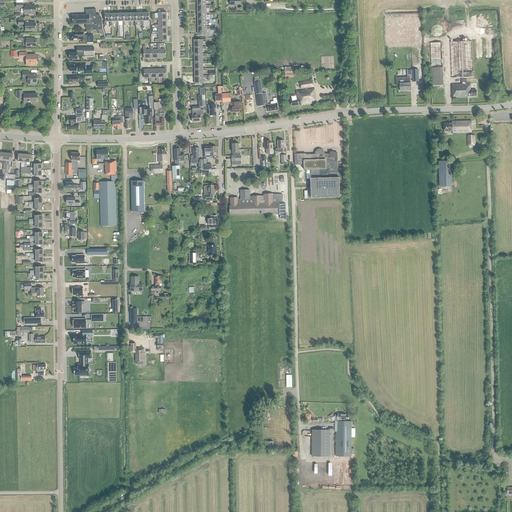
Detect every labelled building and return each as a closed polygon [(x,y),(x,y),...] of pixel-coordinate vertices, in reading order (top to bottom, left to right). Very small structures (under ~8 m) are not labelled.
[(24,8),(24,15),(35,14),(35,6),(23,6),(23,3),(16,3),(16,8),(24,8)] [(72,16),(72,18),(72,22),(73,22),(73,25),(85,24),(86,29),(90,28),(90,30),(102,30),(102,18),(100,18),(100,15),(96,15),(96,9),(86,10),(86,15),(72,16)] [(32,31),(32,32),(37,32),(37,27),(36,27),(35,23),(26,23),(26,31),(32,31)] [(444,32),(444,31),(444,30),(443,29),(443,28),(442,27),(442,26),(441,26),(440,25),(439,25),(438,25),(436,25),(435,25),(434,26),(433,27),(432,28),(432,29),(431,30),(431,31),(431,32),(432,33),(432,34),(433,35),(434,36),(435,37),(436,37),(438,37),(439,37),(440,37),(441,36),(442,36),(442,35),(443,34),(443,33),(444,32)] [(78,41),(78,40),(87,40),(87,43),(93,43),(93,35),(83,36),(83,33),(75,33),(75,34),(69,35),(69,41),(78,41)] [(26,41),(26,47),(36,47),(36,39),(30,39),(30,38),(26,38),(26,39),(23,39),(23,36),(18,37),(18,41),(23,41),(26,41)] [(452,85),(452,100),(467,99),(467,97),(477,97),(477,91),(470,91),(470,84),(466,84),(466,78),(473,78),(471,41),(449,42),(451,79),(460,78),(461,85),(452,85)] [(429,44),(431,87),(443,86),(441,43),(429,44)] [(84,55),(94,55),(94,48),(77,48),(77,53),(69,53),(69,59),(77,59),(77,57),(84,57),(84,55)] [(26,58),(26,66),(36,66),(36,55),(26,55),(26,53),(19,53),(20,58),(26,58)] [(69,71),(86,71),(86,74),(92,74),(92,67),(86,67),(85,62),(74,63),(74,65),(69,65),(69,71)] [(26,82),(28,82),(28,85),(33,84),(33,85),(36,85),(36,84),(37,84),(36,75),(29,75),(29,72),(23,72),(23,78),(23,79),(23,80),(22,81),(23,82),(24,83),(25,83),(26,82)] [(399,92),(400,92),(400,91),(406,91),(406,92),(410,92),(410,83),(411,83),(410,78),(407,78),(407,77),(395,78),(396,87),(399,86),(399,92)] [(313,88),(312,81),(299,83),(300,90),(313,88)] [(254,83),(255,87),(258,107),(265,106),(266,112),(278,110),(277,104),(268,105),(266,93),(262,94),(260,82),(254,83)] [(299,106),(315,103),(313,89),(295,91),(297,100),(290,101),(291,106),(299,105),(299,106)] [(24,98),(24,103),(37,103),(37,94),(23,94),(22,91),(17,91),(17,98),(24,98)] [(164,110),(167,109),(167,105),(166,105),(166,99),(161,99),(161,100),(159,100),(159,103),(154,103),(154,110),(155,110),(155,122),(155,126),(164,126),(164,115),(164,111),(164,110)] [(232,109),(230,109),(229,109),(229,112),(230,112),(232,112),(232,113),(240,112),(239,111),(241,111),(240,102),(232,103),(232,108),(232,109)] [(192,116),(192,122),(200,121),(200,115),(203,115),(203,110),(200,110),(199,106),(192,107),(192,111),(193,111),(193,115),(192,116)] [(151,121),(152,121),(152,116),(151,116),(150,112),(146,112),(146,107),(141,108),(142,115),(145,115),(145,116),(145,121),(146,121),(146,125),(151,124),(151,121)] [(104,122),(108,122),(108,116),(102,116),(102,121),(94,121),(94,129),(104,129),(104,122)] [(67,123),(66,123),(66,130),(79,129),(79,124),(79,121),(78,121),(76,121),(76,117),(68,118),(68,122),(67,122),(67,123)] [(115,126),(115,130),(121,130),(120,123),(125,123),(124,117),(123,117),(121,117),(117,117),(115,117),(116,120),(113,120),(113,126),(115,126)] [(443,132),(451,132),(451,134),(471,133),(470,121),(451,121),(451,124),(443,124),(443,132)] [(264,149),(266,149),(266,154),(272,154),(272,148),(271,149),(271,145),(270,145),(270,141),(264,141),(264,149)] [(232,144),(232,153),(233,153),(233,156),(231,156),(232,161),(241,161),(241,156),(238,156),(238,153),(239,153),(238,144),(232,144)] [(210,157),(210,156),(214,156),(214,159),(216,159),(216,156),(216,148),(215,148),(215,147),(214,146),(211,146),(210,147),(205,147),(205,154),(205,158),(210,157)] [(193,148),(193,159),(196,159),(196,162),(198,162),(198,169),(203,169),(203,160),(199,160),(199,158),(199,148),(193,148)] [(158,154),(158,162),(167,162),(166,153),(165,153),(165,149),(159,149),(159,154),(158,154)] [(174,150),(174,149),(174,158),(175,158),(175,165),(179,165),(179,161),(181,161),(181,160),(184,160),(184,161),(184,154),(180,154),(180,149),(175,149),(175,150),(174,150)] [(305,154),(294,154),(295,165),(303,165),(304,170),(319,169),(320,179),(311,179),(310,179),(311,198),(340,197),(340,194),(344,194),(343,168),(339,168),(340,172),(337,172),(336,153),(333,153),(333,152),(333,153),(330,153),(330,154),(324,154),(324,152),(322,150),(319,149),(317,150),(315,152),(314,155),(305,155),(305,154)] [(105,161),(105,175),(116,175),(116,161),(109,161),(109,158),(107,158),(107,150),(103,150),(103,151),(96,151),(97,159),(105,159),(105,161)] [(80,161),(80,153),(71,153),(71,160),(72,160),(72,163),(66,163),(66,167),(66,175),(72,175),(72,166),(77,166),(77,161),(80,161)] [(180,179),(179,166),(172,166),(172,179),(180,179)] [(66,188),(73,188),(74,191),(77,190),(77,188),(81,188),(81,189),(86,189),(86,182),(81,183),(81,186),(77,186),(77,185),(73,185),(73,183),(66,183),(66,188)] [(100,187),(101,226),(116,226),(115,182),(99,182),(100,185),(98,185),(98,183),(94,183),(94,190),(98,190),(98,187),(100,187)] [(144,182),(131,183),(132,213),(145,212),(144,182)] [(204,187),(204,195),(204,200),(213,200),(213,196),(214,196),(214,193),(214,185),(208,186),(205,186),(204,187)] [(238,198),(230,198),(230,206),(230,214),(276,213),(276,209),(279,209),(279,202),(283,202),(283,194),(272,194),(264,194),(264,196),(260,196),(252,196),(249,196),(249,190),(240,190),(240,199),(241,199),(238,200),(238,198)] [(75,197),(66,198),(66,204),(72,204),(72,206),(80,206),(80,202),(75,202),(75,197)] [(69,220),(69,223),(78,224),(78,220),(75,220),(75,212),(64,212),(64,219),(70,219),(70,220),(69,220)] [(211,216),(211,219),(207,219),(207,224),(211,224),(212,224),(212,227),(208,227),(208,230),(215,230),(215,226),(214,226),(214,224),(217,224),(217,216),(211,216)] [(68,229),(68,226),(64,226),(64,228),(62,228),(63,232),(65,232),(65,234),(69,234),(69,236),(76,236),(76,228),(69,228),(69,229),(68,229)] [(78,232),(78,240),(84,240),(84,239),(87,239),(87,232),(84,232),(78,232)] [(208,250),(208,256),(217,256),(217,249),(216,249),(216,245),(209,245),(209,250),(208,250)] [(85,263),(85,255),(77,255),(77,256),(73,256),(73,263),(77,263),(77,264),(85,263)] [(77,278),(86,278),(86,269),(77,270),(73,270),(73,278),(77,277),(77,278)] [(155,276),(155,284),(155,286),(152,286),(151,286),(151,292),(160,291),(160,286),(159,286),(159,284),(161,284),(161,280),(160,280),(160,276),(155,276)] [(130,284),(130,292),(143,291),(142,284),(139,284),(139,277),(131,277),(131,284),(130,284)] [(31,293),(37,293),(37,296),(44,296),(43,288),(31,288),(31,284),(24,285),(24,288),(24,289),(31,289),(31,293)] [(76,288),(73,288),(72,295),(76,295),(76,296),(83,296),(83,287),(76,287),(76,288)] [(73,312),(82,312),(82,302),(73,302),(73,305),(72,305),(73,309),(73,312)] [(36,309),(36,318),(24,318),(24,324),(41,323),(40,317),(44,317),(44,313),(41,313),(41,309),(36,309)] [(73,319),(73,327),(85,327),(85,318),(73,319)] [(92,331),(82,331),(82,335),(73,335),(74,344),(86,344),(85,335),(92,335),(92,331)] [(29,342),(33,342),(33,341),(35,341),(35,343),(45,343),(45,337),(33,337),(32,334),(29,334),(29,342)] [(157,350),(163,350),(163,334),(154,334),(154,338),(157,338),(157,344),(157,347),(157,350)] [(135,353),(135,361),(145,361),(145,353),(144,353),(144,348),(135,349),(135,344),(131,344),(131,347),(129,347),(129,353),(135,353)] [(74,368),(74,375),(78,375),(78,376),(89,376),(89,364),(86,364),(86,358),(91,358),(91,351),(79,351),(79,358),(80,358),(81,364),(78,364),(78,368),(74,368)] [(44,372),(43,372),(43,369),(46,369),(46,365),(33,365),(33,371),(37,371),(37,376),(44,375),(44,372)] [(21,369),(17,369),(18,381),(31,381),(31,376),(21,376),(21,369)] [(348,415),(337,415),(335,415),(335,422),(337,422),(337,433),(335,433),(335,457),(351,457),(351,422),(345,422),(345,420),(348,420),(348,415)] [(330,430),(312,430),(312,456),(330,456),(330,430)]
